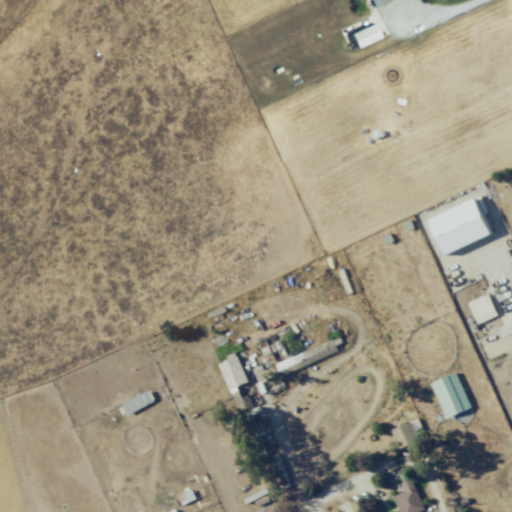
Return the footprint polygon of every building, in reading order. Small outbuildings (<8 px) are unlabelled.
[(378,37),(372,23),(348,33),(354,48),(378,37)] [(429,217),(443,254),(491,236),(477,199),(429,217)] [(496,315),(487,293),(467,301),(477,324),(496,315)] [(338,351),(333,339),(275,363),(280,374),(338,351)] [(229,389),(247,381),(236,354),(218,362),(229,389)] [(470,407),(455,372),(430,382),(446,418),(470,407)] [(421,430),(418,418),(391,428),(397,448),(418,441),(415,432),(421,430)] [(399,511),(416,511),(424,509),(410,477),(401,481),(404,490),(392,495),(399,511)]
